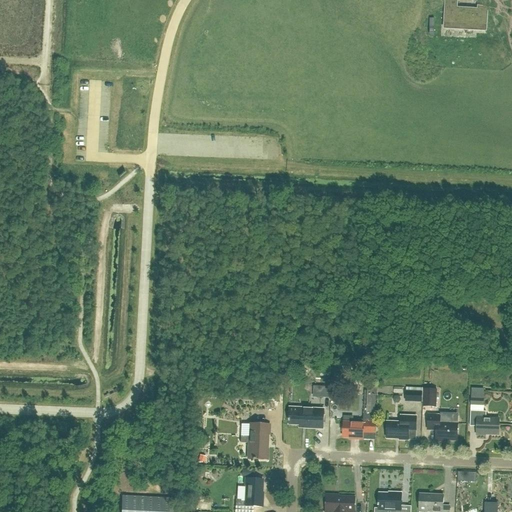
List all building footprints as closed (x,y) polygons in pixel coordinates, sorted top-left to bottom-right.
[(488,7),(477,6),(477,9),(457,8),(457,0),(444,0),(443,23),(455,24),(455,28),(487,30),(488,7)] [(332,383),(332,387),(331,401),(341,401),(342,387),(342,383),(332,383)] [(377,397),(377,387),(367,386),(367,391),(364,391),(363,414),(363,421),(358,421),(358,424),(352,423),(352,418),(344,418),(343,423),(343,438),(355,439),(354,440),(363,441),(363,439),(374,439),(376,415),(374,414),(375,397),(377,397)] [(314,387),(313,397),(329,398),(330,388),(314,387)] [(471,397),(484,398),(484,388),(471,388),(471,397)] [(436,408),(437,390),(423,389),(422,407),(436,408)] [(421,403),(422,392),(405,391),(405,402),(421,403)] [(323,429),(323,416),(324,410),(290,409),(289,416),(289,426),(305,426),(305,429),(323,429)] [(498,436),(499,420),(486,419),(486,413),(470,412),(470,427),(477,427),(476,436),(485,436),(485,435),(498,436)] [(428,416),(427,431),(436,431),(436,442),(444,443),(444,441),(457,441),(457,425),(458,417),(440,416),(428,416)] [(416,431),(416,417),(401,417),(400,424),(387,423),(386,439),(399,440),(399,441),(408,441),(409,431),(416,431)] [(269,434),(269,426),(248,425),(248,436),(240,436),(240,443),(248,444),(247,459),(266,460),(267,450),(265,450),(266,434),(269,434)] [(200,456),(198,462),(204,464),(206,458),(200,456)] [(262,508),(262,499),(261,499),(262,480),(244,479),(244,487),(245,487),(244,502),(241,502),(241,500),(235,500),(234,511),(249,511),(250,507),(262,508)] [(400,511),(401,494),(392,494),(392,495),(379,495),(379,505),(377,505),(377,507),(379,507),(378,509),(375,509),(374,511),(399,511),(400,511)] [(449,511),(449,507),(443,507),(443,496),(420,495),(418,511),(449,511)] [(354,511),(355,498),(335,497),(335,496),(326,496),(325,511),(354,511)] [(168,511),(169,499),(121,497),(120,511),(168,511)]
